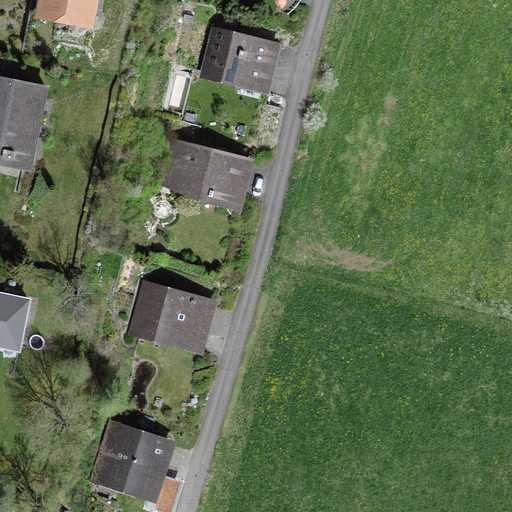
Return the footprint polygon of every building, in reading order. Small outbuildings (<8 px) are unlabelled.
[(44,0),(42,13),(59,17),(66,12),(88,17),(95,12),(97,0),(44,0)] [(219,29),(209,72),(240,80),(239,86),(269,93),(281,44),(219,29)] [(0,153),(3,154),(2,157),(13,159),(14,156),(31,160),(46,88),(0,78),(0,153)] [(181,165),(176,183),(210,191),(208,196),(236,203),(247,159),(177,141),(171,162),(181,165)] [(173,337),(171,342),(197,349),(210,303),(145,285),(133,326),(173,337)] [(0,343),(19,347),(28,300),(0,294),(0,343)] [(98,473),(151,491),(168,443),(115,426),(98,473)]
